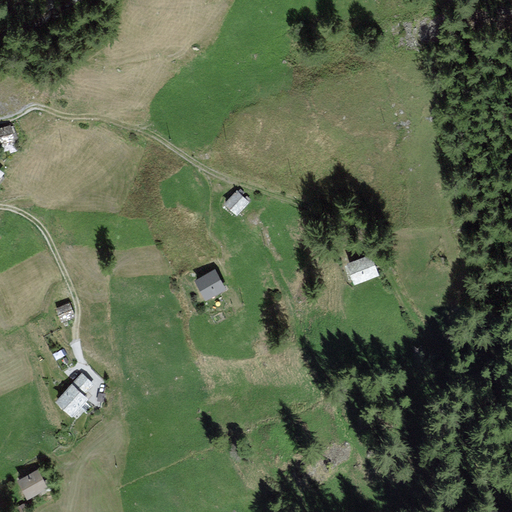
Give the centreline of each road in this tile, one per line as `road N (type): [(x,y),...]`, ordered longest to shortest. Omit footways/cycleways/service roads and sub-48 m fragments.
road 1 (track): [(0,122),(34,105),(63,117),(99,117),(150,132),(238,186),(299,204),(353,234),(384,264),(422,329)]
road 2 (track): [(0,208),(47,235),(77,307),(75,350),(89,377)]
